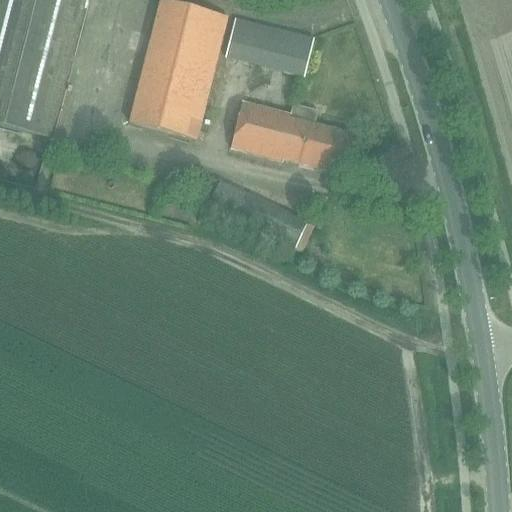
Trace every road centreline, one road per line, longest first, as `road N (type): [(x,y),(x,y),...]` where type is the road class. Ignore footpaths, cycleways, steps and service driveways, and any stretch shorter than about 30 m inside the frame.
road 1 (tertiary): [(483,361),(454,202),(387,0)]
road 2 (tertiary): [(498,511),(483,361)]
